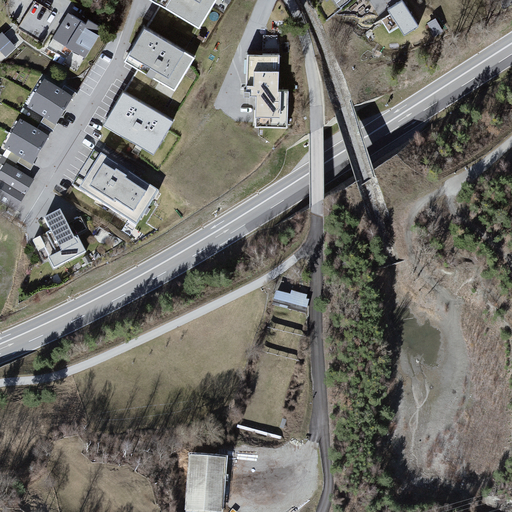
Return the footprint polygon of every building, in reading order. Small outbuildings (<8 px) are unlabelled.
[(214,0),(152,0),(198,27),(214,0)] [(417,27),(400,2),(387,10),(403,35),(417,27)] [(100,28),(69,10),(53,37),(85,55),(100,28)] [(193,55),(140,24),(120,58),(173,89),(193,55)] [(0,48),(8,56),(18,45),(3,32),(0,34),(0,48)] [(278,52),(245,52),(244,93),(253,93),(252,126),(287,126),(287,88),(277,88),(278,52)] [(71,96),(41,80),(27,107),(57,123),(71,96)] [(172,122),(123,93),(104,126),(153,155),(172,122)] [(47,136),(19,119),(2,146),(30,163),(47,136)] [(156,189),(100,155),(79,190),(135,224),(156,189)] [(32,180),(4,163),(0,170),(0,203),(13,211),(32,180)] [(85,252),(62,209),(45,218),(51,230),(35,238),(52,270),(85,252)] [(310,296),(277,288),(274,302),(306,310),(310,296)] [(225,456),(189,455),(187,511),(223,511),(225,456)]
